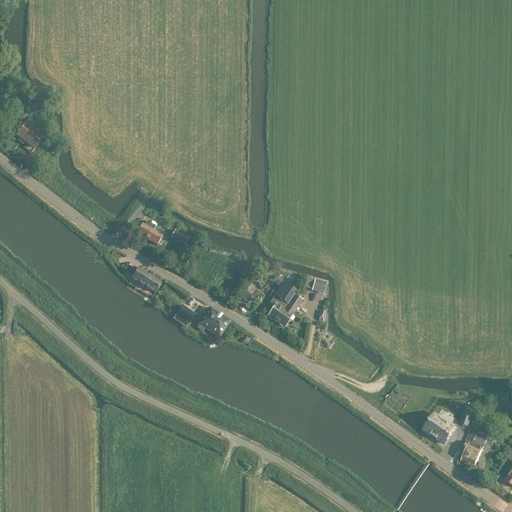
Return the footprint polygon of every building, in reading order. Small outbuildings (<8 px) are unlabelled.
[(15,97),(11,106),(16,108),(20,99),(15,97)] [(42,134),(24,121),(16,132),(19,135),(19,136),(23,140),(24,138),(33,146),(42,134)] [(136,230),(156,242),(161,233),(155,229),(157,226),(148,220),(146,224),(141,221),(136,230)] [(188,235),(174,228),(170,236),(184,243),(188,235)] [(127,272),(154,290),(160,281),(133,263),(127,272)] [(295,274),(288,269),(281,280),(288,285),(295,274)] [(323,290),(326,280),(313,276),(310,287),(323,290)] [(241,286),(236,292),(245,298),(249,291),(241,286)] [(273,293),(271,296),(275,299),(267,313),(268,314),(268,315),(271,317),(272,316),(275,319),(287,301),(293,292),(284,286),(282,289),(278,286),(273,293)] [(275,319),(278,321),(279,322),(281,324),(282,323),(284,324),(302,297),(293,292),(287,301),(275,319)] [(248,306),(251,311),(259,305),(255,300),(248,306)] [(175,311),(188,320),(194,311),(181,302),(175,311)] [(198,321),(195,324),(202,329),(204,325),(218,335),(229,319),(209,305),(198,320),(198,321)] [(323,319),(325,308),(320,307),(317,317),(323,319)] [(459,421),(467,424),(470,413),(463,411),(459,421)] [(434,413),(423,427),(443,441),(453,427),(434,413)] [(481,446),(488,430),(477,425),(474,431),(470,429),(462,448),(463,449),(459,458),(473,464),(481,446)]
